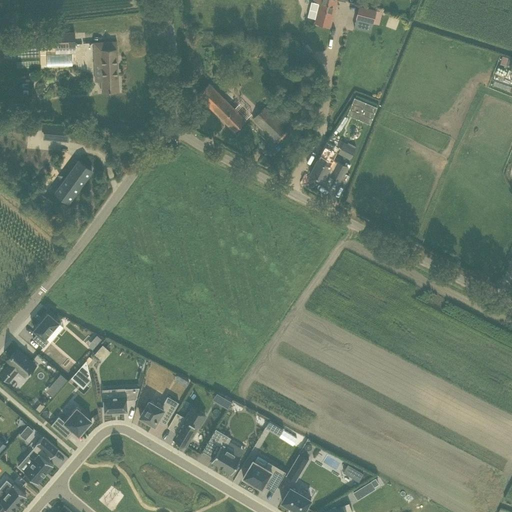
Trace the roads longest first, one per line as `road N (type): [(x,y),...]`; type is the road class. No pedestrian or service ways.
road 1 (unclassified): [(511,304),(167,127)]
road 2 (unclassified): [(0,340),(167,127)]
road 3 (residential): [(55,489),(112,429),(131,432),(262,511)]
road 4 (unclassified): [(167,127),(174,104),(166,0)]
